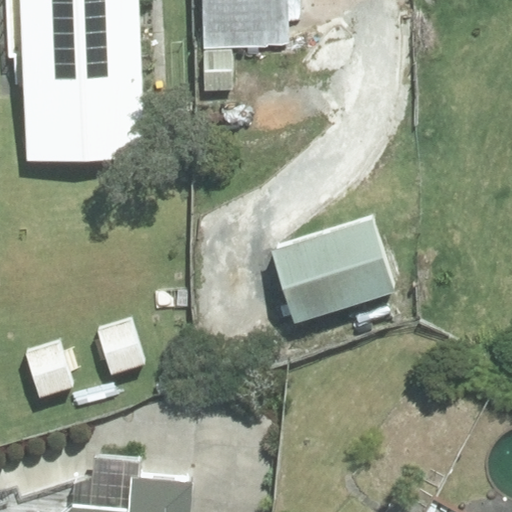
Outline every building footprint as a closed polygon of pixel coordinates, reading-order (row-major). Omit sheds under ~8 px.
[(147,151),(142,0),(24,0),(29,155),(147,151)] [(202,0),(204,85),(234,84),(234,41),(288,41),(287,0),(202,0)] [(297,318),(397,286),(374,210),(272,242),(297,318)] [(134,307),(100,321),(120,372),(155,357),(134,307)] [(189,511),(194,471),(133,466),(130,497),(74,491),(54,510),(4,505),(3,511),(189,511)]
